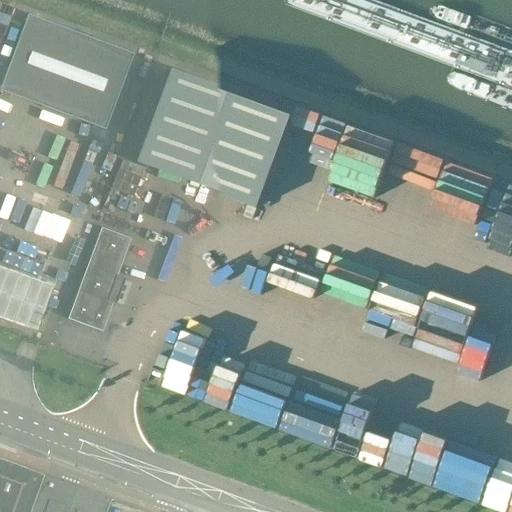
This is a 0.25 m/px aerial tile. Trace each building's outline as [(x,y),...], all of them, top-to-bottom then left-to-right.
[(27,16),(0,88),(0,92),(105,131),(133,56),(27,16)] [(262,206),(293,111),(167,71),(137,165),(262,206)] [(124,281),(125,280),(117,277),(130,240),(101,229),(68,320),(102,332),(113,304),(116,305),(116,303),(124,281)] [(0,268),(0,319),(36,333),(53,288),(0,268)] [(30,511),(44,476),(0,460),(0,511),(30,511)] [(106,511),(110,501),(44,476),(30,511),(106,511)]
